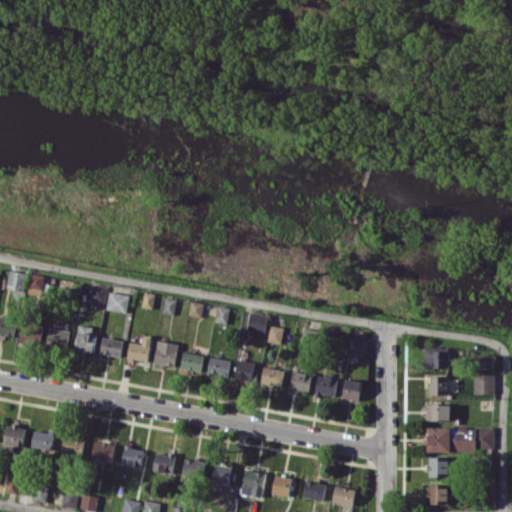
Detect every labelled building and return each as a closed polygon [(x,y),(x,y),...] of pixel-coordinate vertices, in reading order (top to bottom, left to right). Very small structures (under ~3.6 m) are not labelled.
[(27,273),(10,269),(6,287),(23,291),(27,273)] [(28,293),(41,294),(43,285),(50,285),(51,276),(31,274),(28,293)] [(107,286),(92,283),(90,300),(104,302),(107,286)] [(106,308),(126,312),(129,294),(109,291),(106,308)] [(152,307),(154,293),(144,291),(143,306),(152,307)] [(174,314),(177,299),(165,296),(162,312),(174,314)] [(201,316),(203,302),(191,300),(189,314),(201,316)] [(215,321),(227,323),(230,307),(218,305),(215,321)] [(247,334),(264,337),(268,314),(251,311),(247,334)] [(16,319),(0,316),(0,333),(14,335),(16,319)] [(19,342),(39,345),(42,327),(22,324),(19,342)] [(95,326),(77,324),(75,349),(94,350),(95,326)] [(283,326),(270,325),(268,341),(281,342),(283,326)] [(67,347),(70,330),(49,326),(46,343),(67,347)] [(128,359),(149,360),(151,334),(142,334),(142,342),(129,341),(128,359)] [(123,339),(102,336),(100,353),(121,356),(123,339)] [(363,356),(365,338),(349,337),(347,355),(363,356)] [(175,365),(178,342),(157,340),(154,363),(175,365)] [(448,367),(449,347),(425,347),(424,367),(448,367)] [(204,354),(183,351),(180,367),(201,370),(204,354)] [(493,369),(493,353),(475,353),(475,368),(493,369)] [(207,372),(228,376),(231,359),(210,355),(207,372)] [(254,361),(237,359),(234,378),(252,380),(254,361)] [(282,385),(284,368),(263,366),(261,383),(282,385)] [(291,388),(309,390),(311,373),(293,370),(291,388)] [(474,394),(494,393),(494,373),(474,373),(474,394)] [(337,377),(317,375),(316,395),(335,396),(337,377)] [(430,394),(447,394),(447,375),(430,375),(430,394)] [(343,397),(359,399),(361,380),(345,378),(343,397)] [(451,403),(427,403),(426,419),(450,420),(451,403)] [(23,446),(25,426),(5,423),(3,444),(23,446)] [(492,450),(493,426),(425,426),(425,449),(492,450)] [(32,449),(53,450),(54,431),(33,430),(32,449)] [(84,437),(62,436),(61,454),(83,455),(84,437)] [(113,459),(114,441),(94,439),(92,457),(113,459)] [(144,448),(124,445),(121,464),(141,466),(144,448)] [(172,472),(175,454),(155,451),(152,469),(172,472)] [(448,456),(428,456),(428,476),(448,476),(448,456)] [(205,460),(184,457),(181,474),(203,477),(205,460)] [(212,482),(232,484),(234,466),(214,463),(212,482)] [(261,496),(266,472),(245,468),(240,492),(261,496)] [(291,476),(274,474),(272,493),(289,495),(291,476)] [(16,493),(19,477),(8,475),(5,491),(16,493)] [(303,496),(323,499),(326,483),(305,479),(303,496)] [(448,483),(428,483),(428,503),(447,503),(448,483)] [(47,487),(34,486),(33,500),(47,501),(47,487)] [(353,504),(355,488),(334,486),(332,502),(353,504)] [(61,505),(76,507),(78,491),(63,490),(61,505)] [(80,507),(96,510),(99,496),(83,492),(80,507)] [(121,511),(138,511),(141,501),(125,497),(121,511)] [(158,511),(160,502),(145,499),(142,511),(158,511)]
